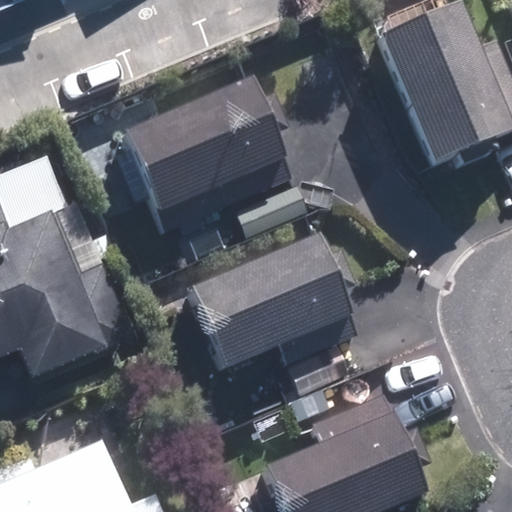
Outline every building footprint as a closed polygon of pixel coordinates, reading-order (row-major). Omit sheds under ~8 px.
[(0,0),(0,11),(27,0),(0,0)] [(511,124),(464,6),(377,42),(428,167),(511,133),(511,124)] [(286,160),(253,78),(114,135),(148,217),(286,160)] [(126,344),(57,155),(0,175),(0,189),(5,204),(0,205),(0,363),(38,350),(46,374),(126,344)] [(347,318),(316,241),(189,291),(220,368),(347,318)] [(382,511),(423,495),(379,393),(296,429),(310,461),(260,483),(272,511),(382,511)] [(139,496),(113,435),(36,465),(29,446),(0,457),(0,511),(171,511),(161,487),(139,496)]
